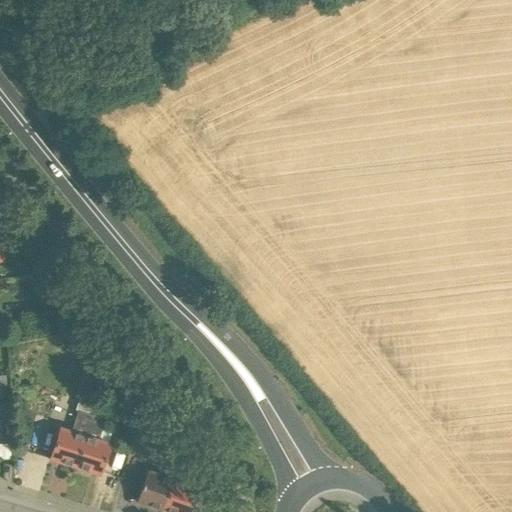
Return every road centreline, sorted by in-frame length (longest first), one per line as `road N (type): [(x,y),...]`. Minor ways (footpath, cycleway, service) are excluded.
road 1 (primary): [(177,306),(0,91)]
road 2 (primary): [(327,482),(249,361),(177,306)]
road 3 (primary): [(177,306),(240,392),(298,498)]
